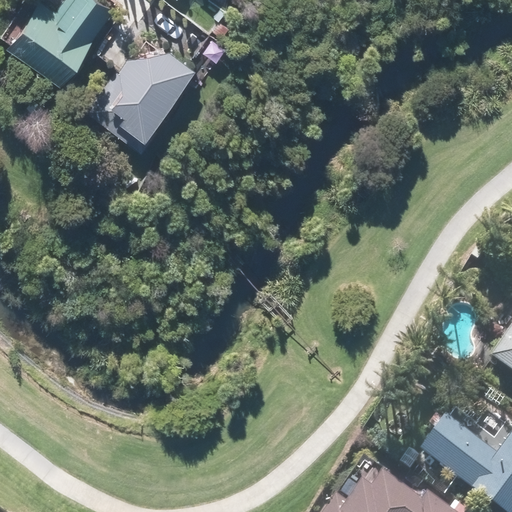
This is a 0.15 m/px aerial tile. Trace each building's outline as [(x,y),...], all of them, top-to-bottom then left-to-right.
[(105,10),(92,0),(60,0),(50,13),(33,0),(31,0),(0,42),(0,51),(48,87),(105,10)] [(190,72),(133,28),(97,74),(112,85),(87,118),(139,158),(152,142),(142,134),(190,72)] [(511,317),(482,363),(511,382),(511,317)] [(511,511),(511,431),(491,460),(438,420),(412,456),(487,511),(511,511)] [(416,504),(374,478),(363,494),(351,486),(334,511),(331,511),(323,506),(319,511),(448,511),(421,495),(416,504)]
